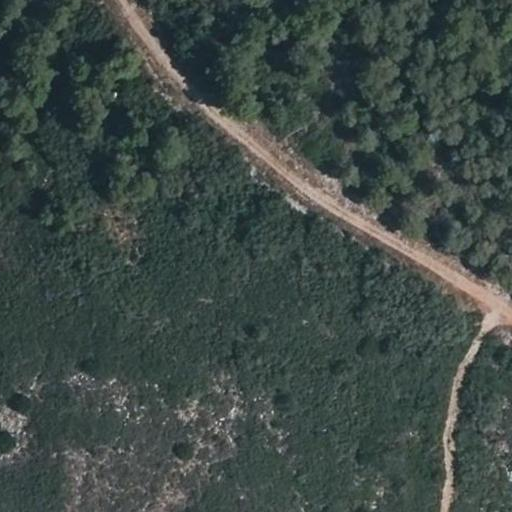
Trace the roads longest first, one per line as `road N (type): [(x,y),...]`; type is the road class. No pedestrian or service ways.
road 1 (track): [(123,0),(163,58),(295,182),(511,317)]
road 2 (track): [(444,511),(449,429),(465,355),(500,310)]
